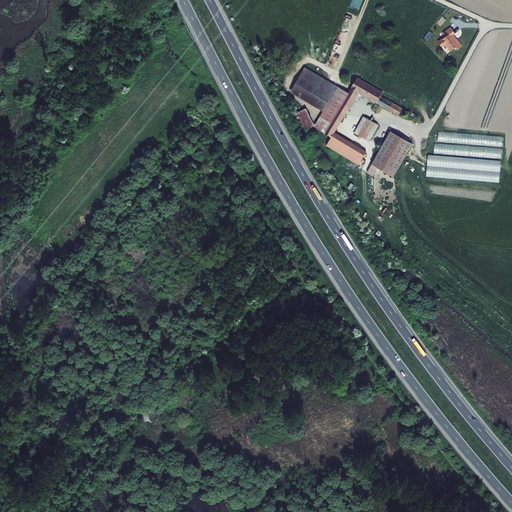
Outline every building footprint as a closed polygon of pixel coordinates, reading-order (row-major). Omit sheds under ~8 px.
[(459,33),(455,27),(447,33),(450,37),(442,42),(446,47),(450,44),(455,51),(460,47),(461,49),(466,45),(461,39),(460,39),(457,35),(459,33)] [(353,91),(309,66),(295,91),(328,110),(319,125),(330,132),(332,128),(336,121),(343,109),(345,105),(350,96),(353,91)] [(350,96),(345,105),(353,109),(363,92),(385,105),(402,115),(406,108),(382,94),(384,91),(361,77),(360,79),(353,91),(350,96)] [(343,109),(350,113),(353,109),(345,105),(343,109)] [(318,126),(310,109),(300,113),(306,126),(308,130),(318,126)] [(332,128),(330,132),(358,150),(362,144),(359,142),(341,130),(350,113),(343,109),(336,121),(332,128)] [(383,124),(369,116),(359,132),(364,135),(367,137),(374,141),(383,124)] [(416,143),(394,131),(375,164),(397,177),(416,143)] [(438,141),(473,143),(473,138),(465,138),(465,132),(439,131),(438,141)] [(435,152),(471,154),(471,151),(463,150),(463,145),(435,143),(435,152)] [(500,181),(502,159),(428,155),(426,176),(500,181)]
